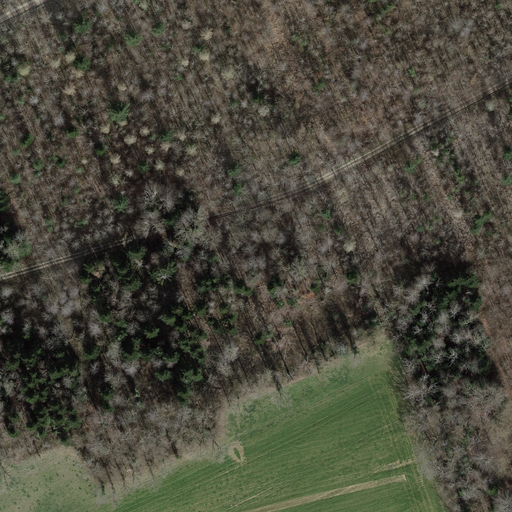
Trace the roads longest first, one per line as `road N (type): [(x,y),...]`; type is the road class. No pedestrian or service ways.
road 1 (track): [(511,77),(304,187),(0,279)]
road 2 (track): [(89,511),(385,375)]
